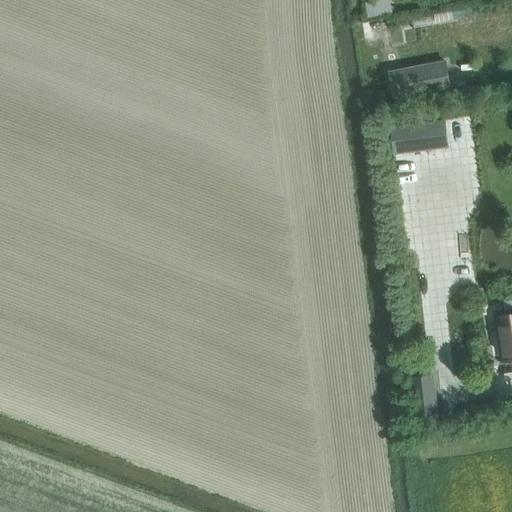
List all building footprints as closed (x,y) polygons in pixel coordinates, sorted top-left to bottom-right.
[(364,32),(376,93),(393,90),(382,29),(390,27),(389,18),(365,23),(365,32),(364,32)] [(446,62),(391,72),(396,100),(451,89),(446,62)] [(445,121),(393,128),(396,154),(448,147),(445,121)] [(489,274),(480,265),(474,271),(483,280),(489,274)] [(511,312),(498,315),(505,360),(511,359),(511,312)] [(431,377),(420,378),(425,425),(437,424),(431,377)]
